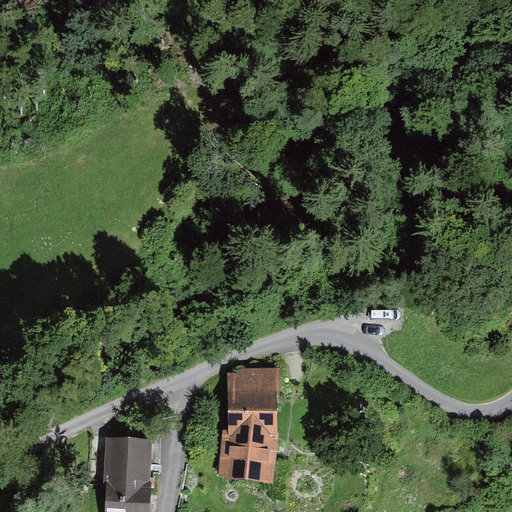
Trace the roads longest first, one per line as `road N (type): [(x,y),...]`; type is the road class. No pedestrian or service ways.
road 1 (track): [(186,381),(236,354),(292,338),(339,338),(473,413),(511,398)]
road 2 (track): [(21,454),(77,422),(186,381)]
road 3 (track): [(186,381),(162,511)]
